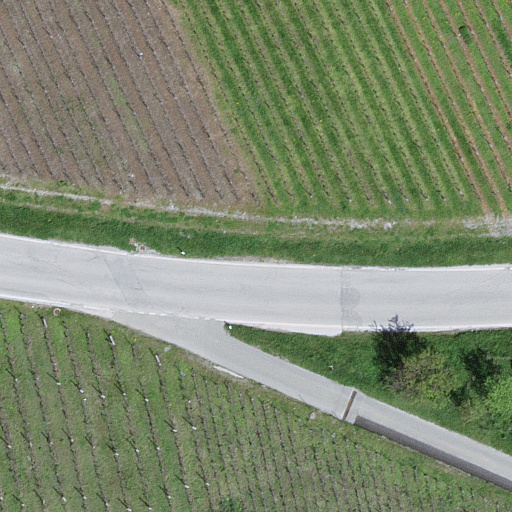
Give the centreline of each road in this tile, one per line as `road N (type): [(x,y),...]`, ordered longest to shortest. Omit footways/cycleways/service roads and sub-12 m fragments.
road 1 (tertiary): [(0,264),(291,296),(511,297)]
road 2 (track): [(138,282),(141,305),(511,476)]
